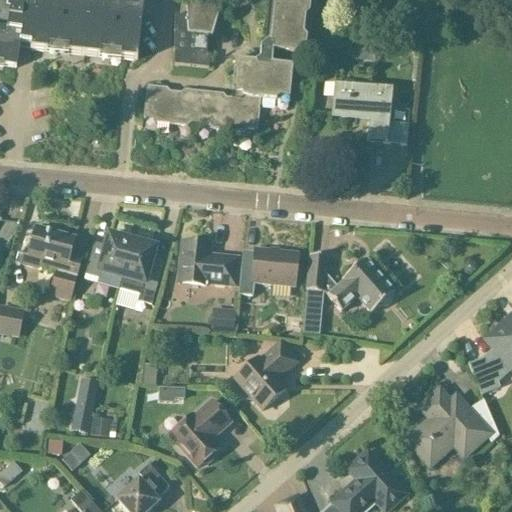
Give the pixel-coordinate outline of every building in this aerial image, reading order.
[(141,20),(142,8),(70,0),(27,0),(26,14),(7,11),(8,0),(0,0),(0,64),(3,65),(3,68),(4,68),(16,70),(19,45),(25,46),(30,47),(30,52),(46,54),(47,49),(68,51),(67,56),(98,59),(99,54),(120,57),(120,62),(136,63),(141,20)] [(235,63),(234,70),(231,100),(225,100),(222,96),(184,92),(180,96),(169,94),(166,91),(146,89),(143,121),(152,122),(155,125),(187,128),(190,126),(209,127),(212,131),(243,134),(247,131),(251,132),(256,132),(259,109),(260,101),(276,103),(279,100),(288,100),(292,69),(271,67),(272,53),(304,56),(306,40),(302,36),(304,18),(308,15),(309,0),(277,0),(277,2),(274,5),(270,43),(267,43),(261,48),(260,61),(255,65),(235,63)] [(174,17),(173,67),(208,71),(209,57),(206,57),(208,38),(211,38),(221,2),(221,0),(184,0),(186,18),(174,17)] [(409,126),(388,124),(392,92),(334,86),(332,100),(337,101),(335,117),(369,120),(366,144),(373,144),(386,146),(407,148),(409,126)] [(37,273),(40,263),(56,268),(48,298),(70,304),(82,260),(69,257),(74,241),(35,231),(29,251),(25,250),(19,267),(37,273)] [(108,238),(105,248),(94,245),(85,277),(97,280),(99,275),(121,281),(131,245),(129,244),(127,241),(120,239),(116,241),(108,238)] [(137,243),(133,245),(131,245),(121,281),(122,281),(119,292),(140,297),(139,304),(152,307),(163,263),(151,261),(154,251),(146,249),(144,245),(137,243)] [(208,259),(210,248),(182,245),(178,283),(190,284),(190,287),(205,289),(206,287),(234,290),(237,262),(208,259)] [(252,274),(240,273),(238,296),(252,298),(253,287),(293,291),(297,257),(254,253),(252,274)] [(392,303),(393,297),(364,264),(336,289),(324,276),(326,260),(310,258),(306,294),(322,296),(322,295),(340,315),(356,301),(370,317),(381,308),(387,308),(392,303)] [(0,308),(0,337),(19,340),(24,313),(0,308)] [(210,330),(233,331),(234,316),(210,315),(210,330)] [(491,352),(481,361),(467,367),(481,398),(499,390),(497,385),(511,373),(511,374),(511,323),(509,320),(484,343),(491,352)] [(259,365),(257,362),(242,375),(248,382),(239,390),(261,414),(285,393),(276,384),(296,366),(279,347),(259,365)] [(160,367),(143,367),(142,388),(159,389),(160,367)] [(78,422),(90,425),(97,384),(86,382),(78,422)] [(184,402),(183,389),(158,390),(159,403),(184,402)] [(483,403),(466,413),(463,410),(454,418),(447,409),(450,406),(439,394),(419,411),(430,423),(406,444),(429,469),(452,448),(463,460),(486,439),(491,444),(499,438),(483,403)] [(213,457),(213,456),(219,451),(211,442),(229,426),(210,405),(192,421),(191,419),(168,439),(196,471),(202,466),(203,466),(208,467),(213,462),(213,457)] [(61,459),(63,444),(48,443),(46,457),(61,459)] [(72,474),(88,456),(76,446),(60,464),(72,474)] [(356,483),(330,506),(335,511),(364,511),(374,504),(381,511),(387,511),(404,497),(367,455),(347,473),(356,483)] [(168,491),(148,468),(137,477),(140,481),(115,503),(122,511),(150,511),(157,506),(155,503),(168,491)] [(70,503),(78,511),(84,511),(92,505),(81,493),(70,503)]
